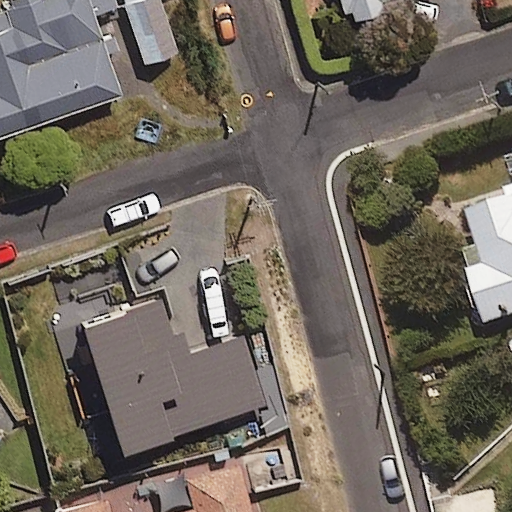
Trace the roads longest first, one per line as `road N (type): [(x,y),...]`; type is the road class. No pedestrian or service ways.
road 1 (residential): [(384,511),(287,134)]
road 2 (residential): [(0,226),(287,134)]
road 3 (residential): [(287,134),(511,61)]
road 4 (residential): [(287,134),(251,0)]
